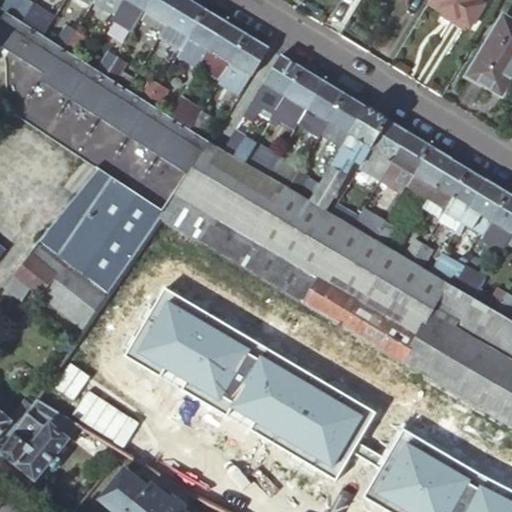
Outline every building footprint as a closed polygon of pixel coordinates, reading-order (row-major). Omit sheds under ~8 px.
[(0,10),(0,11),(4,14),(21,24),(32,5),(24,0),(6,0),(6,1),(0,10)] [(140,21),(153,0),(123,0),(116,12),(138,25),(140,21)] [(162,33),(181,0),(153,0),(140,21),(161,34),(162,33)] [(183,47),(204,11),(186,0),(181,0),(162,33),(183,47)] [(429,0),(427,3),(444,13),(442,16),(464,30),(466,27),(469,29),(483,6),(480,4),(482,0),(429,0)] [(32,5),(21,24),(42,38),(54,19),(32,5)] [(199,68),(226,24),(204,11),(183,47),(177,57),(198,70),(199,68)] [(161,212),(208,143),(198,137),(189,131),(168,117),(157,110),(148,105),(127,92),(106,78),(97,73),(85,64),(73,57),(63,51),(54,45),(42,38),(21,24),(4,14),(0,20),(0,51),(0,52),(2,55),(3,58),(5,64),(5,78),(6,96),(0,104),(0,105),(80,159),(98,170),(161,212)] [(511,22),(504,18),(468,76),(501,96),(511,77),(511,22)] [(219,82),(248,37),(226,24),(199,68),(219,82)] [(65,27),(54,45),(63,51),(69,42),(75,32),(65,27)] [(75,32),(69,42),(79,47),(84,39),(75,32)] [(238,100),(269,50),(248,37),(219,82),(217,86),(238,100)] [(69,42),(63,51),(73,57),(79,47),(69,42)] [(103,63),(112,68),(117,60),(117,59),(109,54),(103,63)] [(278,110),(302,70),(280,56),(253,101),(243,118),(265,132),(271,122),(275,115),(278,110)] [(106,78),(127,92),(133,81),(121,74),(126,65),(117,59),(117,60),(112,68),(106,78)] [(97,73),(106,78),(112,68),(103,63),(97,73)] [(299,122),(323,82),(302,70),(278,110),(299,122)] [(133,81),(127,92),(148,105),(154,95),(159,86),(150,81),(145,89),(133,81)] [(321,136),(345,96),(323,82),(299,122),(298,124),(320,137),(321,136)] [(154,95),(163,101),(169,92),(159,86),(154,95)] [(154,95),(148,105),(157,110),(163,101),(154,95)] [(341,148),(365,108),(345,96),(321,136),(341,148)] [(180,99),(168,117),(189,131),(201,112),(180,99)] [(360,166),(387,121),(365,108),(341,148),(314,194),(308,203),(323,212),(343,179),(340,176),(350,160),(360,166)] [(201,112),(189,131),(198,137),(209,118),(201,112)] [(391,163),(408,134),(387,121),(360,166),(359,169),(380,182),(387,169),(391,163)] [(265,132),(264,133),(271,137),(277,126),(271,122),(265,132)] [(222,152),(245,165),(256,146),(234,133),(222,152)] [(412,176),(430,147),(408,134),(391,163),(412,176)] [(210,145),(209,144),(158,220),(160,221),(185,236),(197,243),(328,321),(404,365),(449,287),(429,274),(422,270),(412,265),(403,259),(395,254),(383,247),(372,241),(351,228),(330,216),(323,212),(308,203),(287,191),(266,178),(245,165),(222,152),(210,145)] [(245,165),(266,178),(277,159),(256,146),(245,165)] [(435,189),(452,160),(430,147),(412,176),(435,189)] [(266,178),(287,191),(293,180),(298,172),(277,159),(266,178)] [(444,213),(469,171),(452,160),(435,189),(431,195),(428,199),(441,208),(436,216),(441,218),(444,213)] [(387,169),(409,182),(412,176),(391,163),(387,169)] [(160,221),(158,220),(156,219),(161,212),(98,170),(29,254),(31,256),(56,277),(38,297),(84,332),(160,221)] [(460,223),(486,181),(469,171),(444,213),(460,223)] [(308,178),(298,172),(293,180),(303,186),(308,178)] [(412,176),(409,182),(431,195),(435,189),(412,176)] [(293,180),(287,191),(308,203),(314,194),(303,187),(303,186),(293,180)] [(482,236),(508,195),(486,181),(460,223),(454,233),(459,236),(465,226),(482,236)] [(511,235),(511,197),(508,195),(482,236),(503,249),(511,235)] [(428,199),(423,207),(436,216),(441,208),(428,199)] [(330,216),(351,228),(356,219),(336,206),(330,216)] [(356,219),(351,228),(372,241),(378,231),(384,223),(362,209),(356,219)] [(185,236),(160,221),(84,332),(76,343),(37,401),(61,415),(185,236)] [(384,223),(378,231),(389,238),(394,229),(384,223)] [(378,231),(372,241),(383,247),(389,238),(378,231)] [(407,235),(395,254),(403,259),(415,240),(407,235)] [(403,259),(412,265),(418,255),(424,246),(415,240),(403,259)] [(328,321),(197,243),(185,264),(316,343),(328,321)] [(433,251),(424,246),(418,255),(428,260),(433,251)] [(418,255),(412,265),(422,270),(428,260),(418,255)] [(36,295),(38,297),(56,277),(31,256),(14,276),(29,290),(36,295)] [(429,274),(449,287),(451,288),(463,269),(454,263),(451,267),(438,259),(429,274)] [(451,288),(461,294),(471,277),(472,275),(463,269),(451,288)] [(14,276),(12,274),(1,287),(20,303),(29,290),(14,276)] [(461,294),(472,300),(479,290),(483,284),(471,277),(461,294)] [(449,287),(404,365),(511,430),(511,323),(495,313),(472,300),(461,294),(451,288),(449,287)] [(472,300),(495,313),(506,295),(497,289),(491,297),(479,290),(472,300)] [(495,313),(511,323),(511,297),(507,294),(506,295),(495,313)] [(223,330),(182,304),(117,405),(159,432),(223,330)] [(231,478),(296,377),(254,350),(190,451),(231,478)] [(511,511),(511,430),(404,365),(387,401),(368,390),(313,490),(283,474),(270,498),(296,511),(353,511),(332,501),(385,406),(499,465),(474,511),(511,511)] [(55,458),(80,428),(80,427),(61,415),(37,401),(31,408),(27,415),(43,429),(28,447),(13,435),(0,453),(0,456),(34,483),(48,466),(53,469),(59,461),(55,458)] [(0,453),(13,435),(27,415),(31,408),(24,403),(10,421),(0,412),(0,453)] [(43,429),(27,415),(13,435),(28,447),(43,429)] [(441,511),(458,483),(416,460),(397,496),(425,511),(441,511)] [(171,483),(141,465),(137,471),(167,490),(171,483)] [(147,487),(124,468),(97,501),(110,511),(184,511),(183,510),(185,508),(172,497),(169,500),(150,484),(147,487)]
